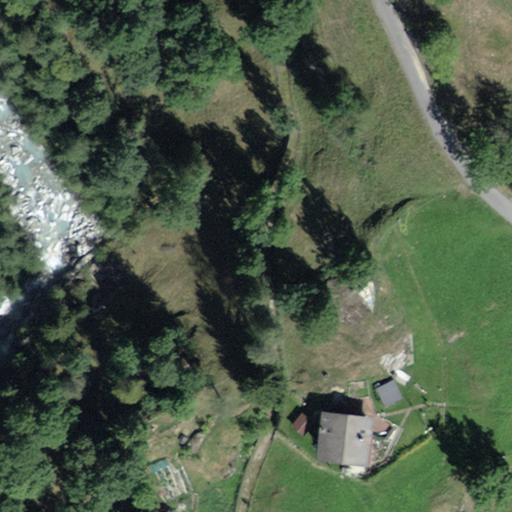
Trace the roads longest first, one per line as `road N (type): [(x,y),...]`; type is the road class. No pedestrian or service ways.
road 1 (track): [(244,511),(274,383),(250,296),(248,202),(271,120),(281,28),(265,0)]
road 2 (residential): [(511,207),(436,117),(388,0)]
